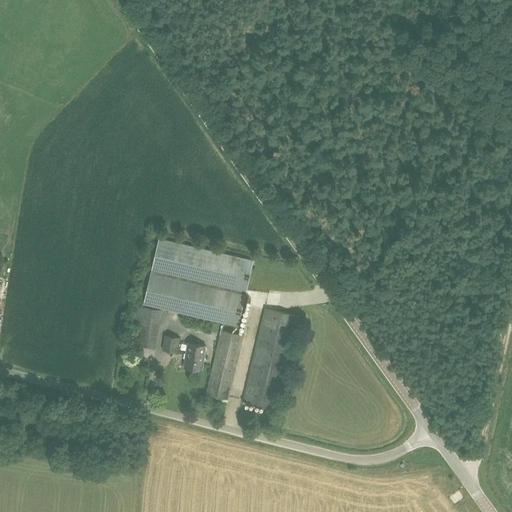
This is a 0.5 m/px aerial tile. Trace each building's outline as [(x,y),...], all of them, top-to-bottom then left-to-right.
[(143,304),(239,326),(254,260),(159,237),(143,304)] [(139,344),(155,348),(160,318),(162,310),(133,304),(130,321),(142,323),(139,344)] [(243,401),(278,409),(302,316),(265,307),(243,401)] [(206,394),(229,399),(244,334),(221,329),(206,394)] [(162,349),(178,352),(180,337),(165,334),(162,349)] [(184,367),(203,370),(206,345),(187,342),(184,367)]
